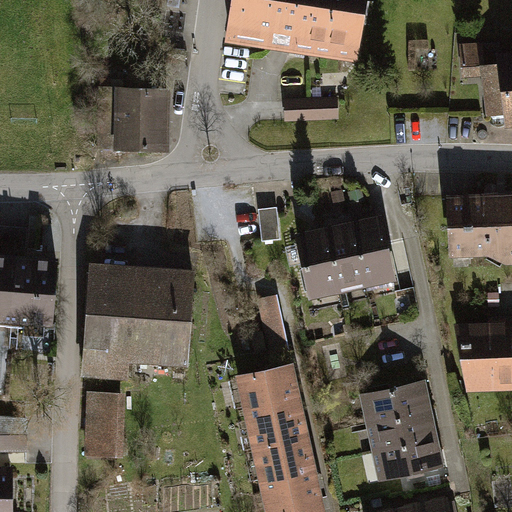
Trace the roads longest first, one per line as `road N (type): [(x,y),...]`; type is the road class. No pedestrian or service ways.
road 1 (residential): [(75,186),(64,511)]
road 2 (residential): [(511,161),(259,170)]
